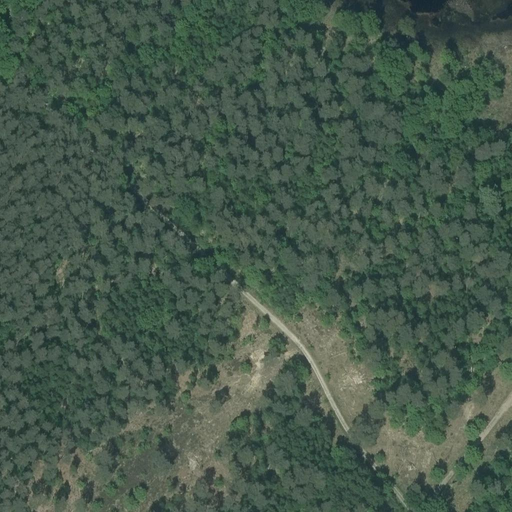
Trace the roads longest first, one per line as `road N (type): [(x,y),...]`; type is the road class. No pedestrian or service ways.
road 1 (track): [(0,68),(317,365),(413,511)]
road 2 (track): [(511,395),(422,511)]
